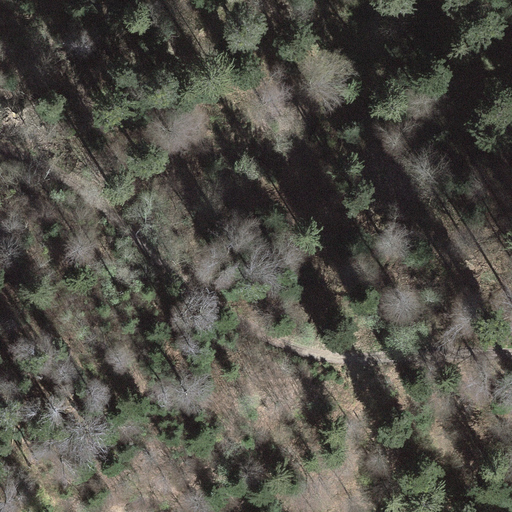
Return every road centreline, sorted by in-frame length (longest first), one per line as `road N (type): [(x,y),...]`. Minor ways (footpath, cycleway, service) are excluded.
road 1 (track): [(511,357),(314,349),(245,325),(171,276),(66,181),(0,156)]
road 2 (track): [(266,0),(337,69),(484,67),(511,74)]
